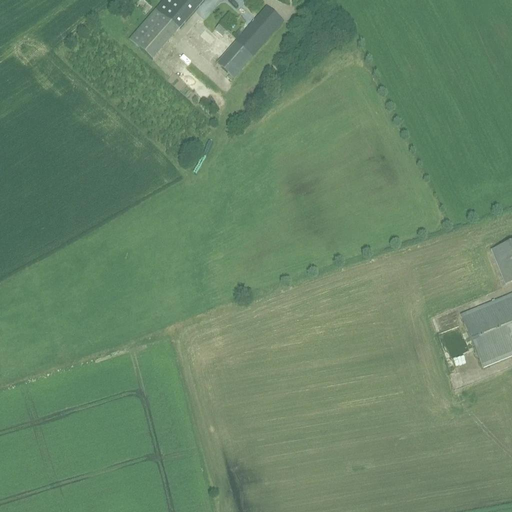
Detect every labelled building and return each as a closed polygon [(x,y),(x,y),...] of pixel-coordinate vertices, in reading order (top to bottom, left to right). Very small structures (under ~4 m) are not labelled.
[(164,0),(156,10),(129,41),(153,61),(179,30),(205,0),(164,0)] [(229,38),(239,30),(235,25),(236,24),(234,21),(241,15),(233,6),(215,21),(229,38)] [(267,8),(236,42),(217,64),(232,77),(251,56),(282,21),(267,8)] [(505,285),(511,282),(511,242),(491,251),(505,285)] [(511,294),(461,316),(483,369),(511,356),(511,294)] [(443,330),(446,341),(466,334),(462,324),(443,330)]
